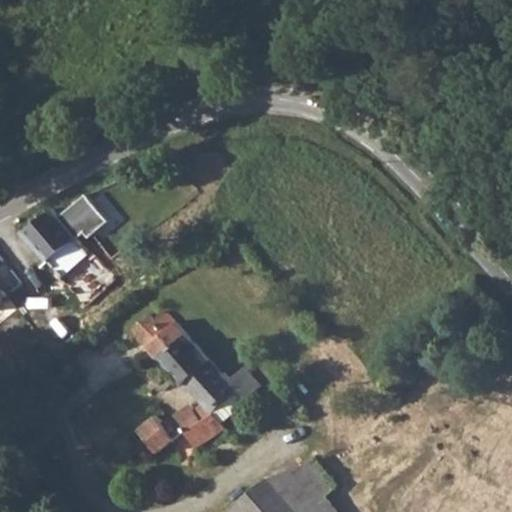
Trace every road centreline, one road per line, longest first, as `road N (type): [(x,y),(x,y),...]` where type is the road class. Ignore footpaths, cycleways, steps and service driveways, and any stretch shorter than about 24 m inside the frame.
road 1 (unclassified): [(0,207),(164,120),(229,97),(291,96),(360,122),(444,197),(511,274)]
road 2 (unknown): [(0,233),(70,335)]
